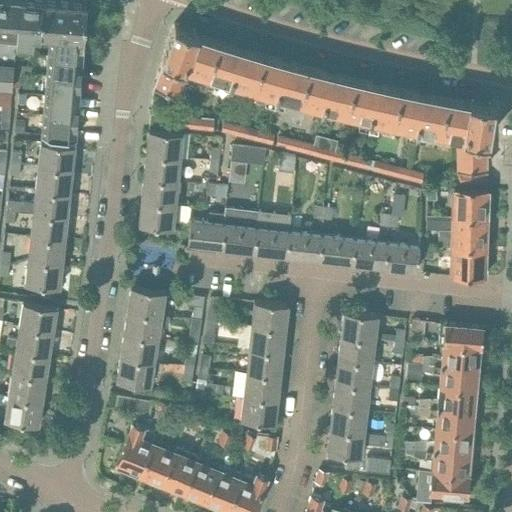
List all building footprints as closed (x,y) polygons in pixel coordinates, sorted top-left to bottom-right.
[(0,0),(0,84),(11,85),(12,72),(13,62),(15,40),(18,0),(0,0)] [(18,0),(15,40),(31,42),(33,33),(39,33),(41,0),(18,0)] [(46,0),(41,0),(39,33),(49,34),(83,37),(86,3),(46,0)] [(162,59),(152,86),(157,88),(157,89),(174,95),(174,94),(181,96),(184,88),(189,72),(191,69),(184,67),(196,32),(197,31),(174,22),(161,58),(162,59)] [(196,32),(184,67),(191,69),(189,72),(195,74),(208,79),(218,82),(217,87),(226,90),(240,47),(199,33),(196,32)] [(49,34),(47,53),(81,56),(83,37),(49,34)] [(240,47),(226,90),(236,93),(238,88),(265,96),(264,101),(273,103),(285,60),(276,57),(244,48),(240,47)] [(47,53),(46,73),(78,75),(80,76),(80,69),(81,56),(47,53)] [(285,60),(273,103),(282,106),(284,101),(299,105),(312,108),(310,113),(321,116),(332,72),(309,66),(290,61),(285,60)] [(13,62),(12,72),(20,72),(21,63),(13,62)] [(12,72),(11,85),(18,86),(20,86),(21,72),(20,72),(12,72)] [(332,72),(321,116),(329,118),(330,113),(344,116),(359,120),(357,125),(367,127),(377,83),(353,77),(335,73),(332,72)] [(46,73),(44,93),(78,96),(79,87),(79,85),(80,76),(78,75),(46,73)] [(377,83),(367,127),(376,129),(377,124),(406,130),(404,135),(414,137),(423,93),(386,85),(381,84),(377,83)] [(18,93),(17,103),(25,104),(26,93),(18,93)] [(44,93),(43,112),(74,115),(76,115),(77,108),(78,97),(78,96),(44,93)] [(423,93),(414,137),(424,139),(425,134),(456,139),(461,141),(469,101),(432,94),(427,93),(423,93)] [(469,99),(469,101),(461,141),(456,139),(458,186),(486,187),(485,140),(487,140),(493,103),(469,99)] [(2,104),(1,116),(10,116),(11,104),(2,104)] [(43,112),(41,134),(75,137),(76,124),(76,115),(74,115),(43,112)] [(149,113),(148,122),(212,129),(213,120),(213,117),(201,116),(200,118),(149,113)] [(1,116),(1,117),(0,128),(9,128),(10,116),(1,116)] [(15,119),(14,132),(24,133),(25,120),(16,119),(15,119)] [(221,129),(271,142),(274,133),(223,120),(221,129)] [(182,132),(148,128),(145,152),(179,156),(182,132)] [(275,143),(313,153),(316,144),(278,134),(275,143)] [(72,167),(74,143),(40,139),(38,163),(72,167)] [(265,148),(232,144),(230,160),(259,163),(263,164),(265,148)] [(317,154),(368,167),(370,158),(319,145),(317,154)] [(218,160),(220,148),(211,147),(209,159),(218,160)] [(11,160),(20,161),(21,150),(13,149),(11,160)] [(177,179),(179,156),(145,152),(143,176),(177,179)] [(293,171),(295,155),(281,152),(279,169),(293,171)] [(218,160),(209,159),(208,171),(217,171),(218,160)] [(372,168),(421,181),(423,172),(374,159),(372,168)] [(11,160),(10,172),(19,173),(20,161),(11,160)] [(69,191),(72,167),(38,163),(35,187),(69,191)] [(177,179),(143,176),(141,199),(175,203),(177,179)] [(207,182),(206,194),(215,195),(216,183),(207,182)] [(218,182),(216,183),(215,195),(226,196),(227,183),(218,182)] [(427,185),(427,198),(436,198),(436,185),(427,185)] [(453,186),(452,215),(486,216),(486,213),(488,212),(489,203),(486,202),(487,187),(486,187),(458,186),(453,186)] [(7,199),(6,209),(15,210),(32,212),(66,216),(69,191),(35,187),(34,202),(16,200),(7,199)] [(390,214),(396,215),(403,215),(405,195),(393,193),(390,214)] [(141,199),(138,223),(172,227),(173,220),(188,222),(190,204),(175,203),(141,199)] [(315,215),(322,216),(331,217),(332,204),(317,202),(315,215)] [(220,246),(252,250),(257,209),(225,205),(224,212),(220,246)] [(6,209),(5,221),(14,222),(15,210),(6,209)] [(257,209),(252,250),(285,254),(288,229),(290,213),(257,209)] [(189,217),(187,242),(220,246),(224,212),(208,210),(207,219),(189,217)] [(32,212),(30,234),(64,238),(66,216),(32,212)] [(382,213),(380,225),(395,226),(396,215),(390,214),(382,213)] [(487,240),(488,231),(485,231),(486,216),(452,215),(436,214),(436,216),(426,215),(426,227),(438,227),(438,244),(451,244),(451,245),(485,246),(485,241),(487,240)] [(170,240),(179,241),(180,228),(172,227),(170,240)] [(320,233),(288,229),(285,254),(317,257),(320,233)] [(353,236),(320,233),(317,257),(350,261),(353,236)] [(30,234),(27,258),(61,262),(64,238),(30,234)] [(350,261),(383,265),(386,240),(353,236),(350,261)] [(419,244),(386,240),(383,265),(416,269),(419,244)] [(425,243),(423,256),(432,257),(434,244),(425,243)] [(450,274),(484,275),(484,270),(485,270),(486,259),(484,259),(485,246),(451,245),(450,274)] [(2,250),(0,263),(9,263),(10,251),(2,250)] [(27,258),(25,282),(59,286),(61,262),(27,258)] [(0,263),(0,265),(0,274),(8,276),(9,263),(0,263)] [(131,285),(127,309),(160,314),(164,290),(131,285)] [(287,303),(254,299),(251,323),(285,327),(287,303)] [(52,330),(56,306),(23,300),(19,324),(52,330)] [(200,318),(202,306),(194,305),(192,317),(200,318)] [(206,319),(215,320),(217,308),(208,307),(206,319)] [(168,315),(160,314),(127,309),(123,332),(157,337),(159,322),(168,322),(168,315)] [(343,309),(340,333),(374,337),(377,313),(343,309)] [(188,340),(188,342),(197,343),(199,330),(200,318),(192,317),(190,328),(188,340)] [(412,317),(409,338),(422,340),(423,332),(425,319),(412,317)] [(213,332),(215,320),(206,319),(204,331),(213,332)] [(439,334),(438,342),(442,342),(479,346),(480,346),(482,325),(439,321),(438,334),(439,334)] [(282,350),(285,327),(251,323),(248,346),(282,350)] [(5,346),(15,347),(49,353),(52,330),(19,324),(17,338),(7,336),(5,346)] [(403,341),(405,329),(396,328),(395,340),(403,341)] [(123,332),(120,355),(153,361),(161,362),(167,363),(169,352),(155,350),(157,337),(123,332)] [(371,361),(374,337),(340,333),(337,357),(371,361)] [(403,341),(395,340),(393,352),(402,353),(403,341)] [(183,341),(181,352),(186,352),(184,363),(193,365),(195,353),(197,343),(188,342),(183,341)] [(477,367),(479,346),(442,342),(441,353),(422,355),(421,362),(477,367)] [(279,374),(282,350),(248,346),(245,370),(279,374)] [(49,353),(15,347),(11,371),(45,376),(49,353)] [(201,354),(199,365),(208,367),(209,355),(201,354)] [(161,362),(153,361),(120,355),(116,379),(150,384),(152,369),(160,370),(161,362)] [(337,357),(335,380),(368,384),(371,361),(337,357)] [(439,374),(438,385),(475,388),(477,367),(421,362),(410,361),(410,366),(439,374)] [(191,376),(193,365),(184,363),(183,375),(191,376)] [(389,387),(398,388),(400,365),(392,364),(390,375),(389,387)] [(206,379),(208,367),(199,365),(197,377),(206,379)] [(279,374),(245,370),(243,393),(277,397),(279,374)] [(41,400),(45,376),(11,371),(8,394),(41,400)] [(335,380),(332,404),(366,408),(367,394),(376,395),(377,385),(368,384),(335,380)] [(418,397),(417,404),(473,410),(475,388),(438,385),(437,396),(418,397)] [(398,388),(389,387),(388,399),(396,400),(398,388)] [(204,390),(195,388),(194,400),(202,401),(204,390)] [(4,418),(37,423),(41,400),(8,394),(0,391),(0,402),(6,403),(4,418)] [(149,413),(152,399),(117,393),(114,406),(149,413)] [(274,421),(277,397),(243,393),(240,418),(274,421)] [(403,403),(414,404),(414,396),(404,395),(403,403)] [(161,401),(158,414),(168,415),(170,403),(161,401)] [(363,431),(363,430),(366,408),(332,404),(329,427),(363,431)] [(435,416),(434,428),(471,431),(473,410),(417,404),(417,412),(435,416)] [(188,412),(183,423),(192,427),(197,415),(188,412)] [(132,421),(116,461),(126,466),(127,469),(134,472),(137,470),(138,471),(153,436),(155,430),(132,421)] [(385,422),(384,433),(392,435),(394,422),(385,422)] [(392,435),(384,433),(363,430),(363,431),(329,427),(326,451),(360,455),(362,441),(383,443),(382,445),(391,446),(392,435)] [(398,439),(397,446),(413,447),(469,452),(471,431),(434,428),(433,439),(414,440),(398,439)] [(227,444),(232,432),(223,429),(218,441),(227,444)] [(256,436),(247,432),(242,444),(251,447),(256,436)] [(276,435),(266,434),(264,447),(275,448),(276,435)] [(175,445),(153,436),(138,471),(149,475),(149,478),(156,480),(159,479),(161,480),(175,445)] [(175,445),(161,480),(171,484),(171,487),(178,490),(181,488),(183,489),(197,454),(175,445)] [(432,459),(431,469),(467,473),(469,452),(413,447),(413,454),(432,459)] [(219,463),(197,454),(183,489),(185,490),(186,493),(192,495),(195,494),(205,498),(219,463)] [(388,471),(390,457),(366,454),(365,469),(388,471)] [(242,472),(219,463),(205,498),(207,499),(208,502),(215,504),(217,503),(227,507),(242,472)] [(318,468),(315,480),(324,483),(328,471),(318,468)] [(431,469),(419,468),(416,499),(428,501),(429,495),(442,496),(442,492),(466,494),(468,473),(467,473),(431,469)] [(242,472),(227,507),(229,508),(230,511),(233,511),(239,511),(240,511),(251,511),(266,476),(256,472),(253,477),(242,472)] [(342,476),(338,488),(347,491),(351,479),(342,476)] [(366,479),(362,491),(371,494),(375,482),(366,479)] [(329,511),(332,505),(320,501),(321,496),(311,492),(304,511),(329,511)] [(406,510),(410,497),(401,494),(397,507),(406,510)]
